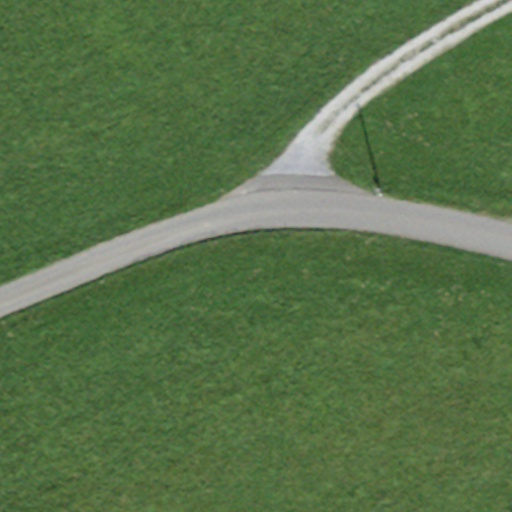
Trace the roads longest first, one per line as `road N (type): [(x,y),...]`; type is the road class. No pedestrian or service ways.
road 1 (residential): [(0,300),(145,242),(266,211),(417,220),(511,242)]
road 2 (track): [(511,11),(417,58),(337,117),(277,186),(266,211)]
